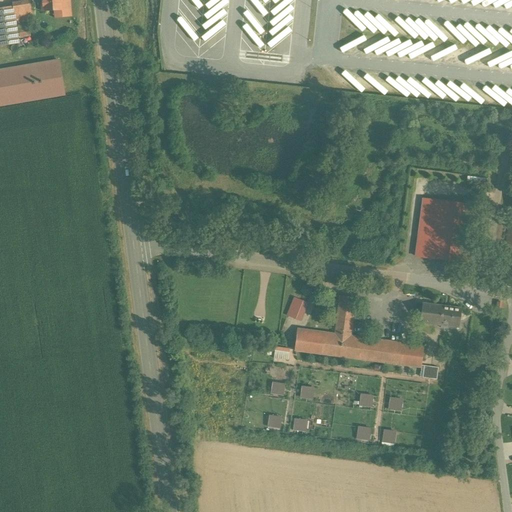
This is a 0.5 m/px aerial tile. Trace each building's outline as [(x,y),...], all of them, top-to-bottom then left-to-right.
[(42,0),(43,11),(59,9),(60,17),(71,16),(69,0),(42,0)] [(33,4),(13,7),(15,22),(36,19),(33,4)] [(13,7),(0,8),(0,46),(19,43),(15,22),(13,7)] [(29,28),(19,29),(20,37),(30,36),(29,28)] [(0,107),(71,99),(66,62),(0,70),(0,107)] [(476,206),(424,199),(416,257),(469,264),(476,206)] [(511,211),(501,274),(511,275),(511,211)] [(309,285),(303,286),(300,292),(304,297),(305,297),(306,297),(311,296),(314,289),(309,285)] [(424,346),(350,337),(354,298),(340,296),(336,335),(297,330),(295,350),(421,367),(424,346)] [(290,317),(301,322),(308,304),(303,302),(297,300),(290,317)] [(462,308),(422,303),(420,323),(459,328),(462,308)] [(275,346),(272,358),(287,361),(289,349),(275,346)] [(438,368),(424,366),(422,378),(437,380),(438,368)] [(269,393),(282,396),(284,385),(272,382),(269,393)] [(312,399),(313,388),(299,386),(298,398),(312,399)] [(359,394),(358,406),(371,407),(372,395),(359,394)] [(387,410),(401,410),(401,398),(387,398),(387,410)] [(267,416),(267,428),(280,428),(281,416),(267,416)] [(292,419),(292,431),(305,431),(305,419),(292,419)] [(368,441),(370,429),(357,427),(355,439),(368,441)] [(381,443),(394,443),(394,431),(382,430),(381,443)]
